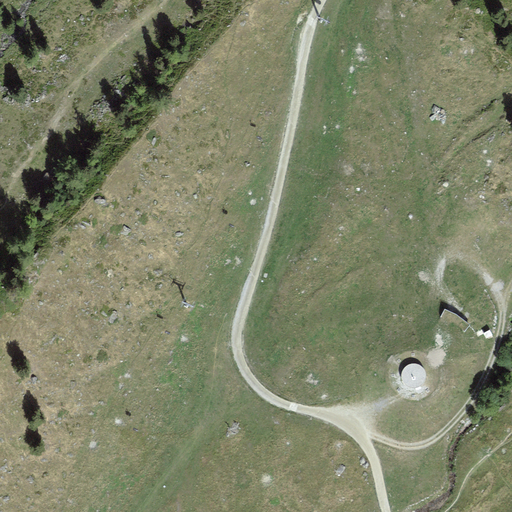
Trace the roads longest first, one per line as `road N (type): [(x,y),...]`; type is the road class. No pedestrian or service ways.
road 1 (track): [(387,511),(362,440),(337,420),(268,395),(247,375),(237,346),(321,0)]
road 2 (track): [(511,286),(475,393),(442,431),(406,446),(355,433)]
